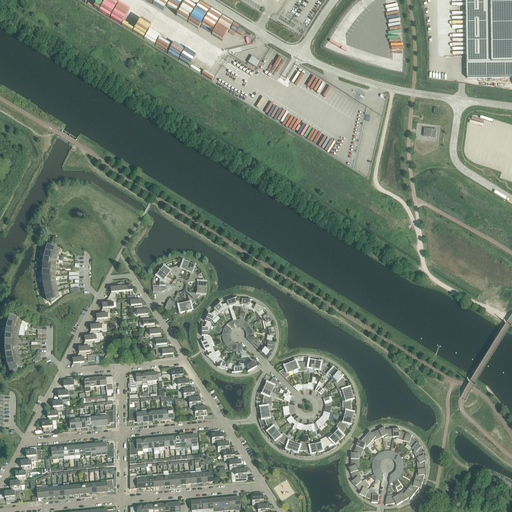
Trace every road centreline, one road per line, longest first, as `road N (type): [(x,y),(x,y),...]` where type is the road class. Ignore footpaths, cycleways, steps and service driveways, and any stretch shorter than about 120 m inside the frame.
road 1 (track): [(511,327),(429,276),(415,203)]
road 2 (unclassified): [(459,100),(365,83),(299,56)]
road 3 (track): [(418,221),(376,182),(392,90)]
road 4 (unclassified): [(459,100),(456,160),(511,199)]
road 5 (residential): [(0,511),(121,499)]
